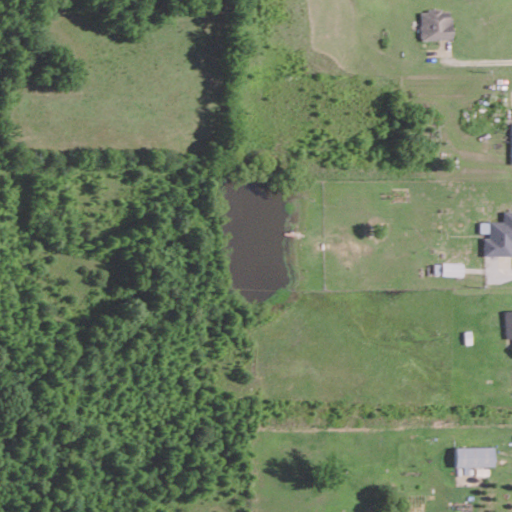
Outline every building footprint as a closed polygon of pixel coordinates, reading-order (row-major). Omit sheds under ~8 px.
[(419,39),(450,38),(449,8),(418,9),(419,39)] [(511,255),(511,242),(511,210),(501,210),(502,220),(487,220),(487,237),(481,237),(481,255),(511,255)] [(460,275),(461,262),(440,262),(440,275),(460,275)] [(511,309),(503,310),(504,338),(511,337),(511,309)] [(453,446),(453,466),(492,465),(491,445),(453,446)]
